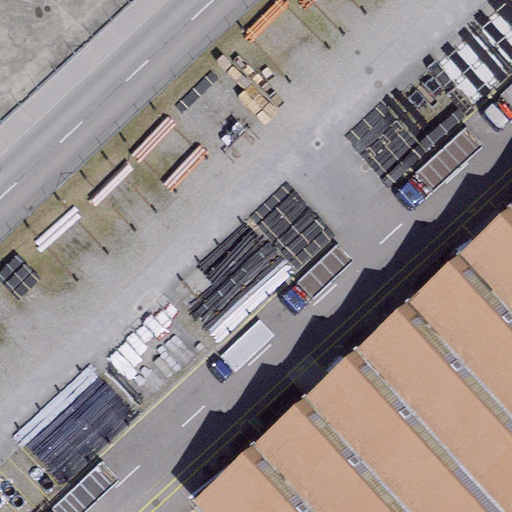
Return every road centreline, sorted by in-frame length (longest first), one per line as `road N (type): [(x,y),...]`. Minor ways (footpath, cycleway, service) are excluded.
road 1 (unknown): [(0,412),(295,139)]
road 2 (unknown): [(95,511),(395,252)]
road 3 (residential): [(0,188),(203,0)]
road 4 (unknown): [(295,139),(446,0)]
road 5 (unknown): [(395,252),(511,152)]
road 6 (unknown): [(295,139),(395,252)]
